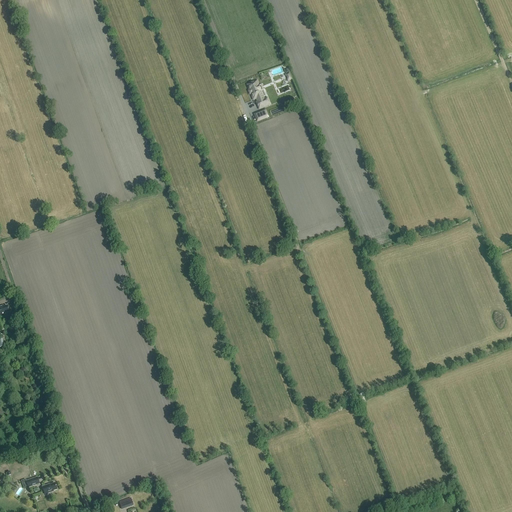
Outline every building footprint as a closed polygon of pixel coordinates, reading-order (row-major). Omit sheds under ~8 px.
[(248,85),(250,91),(249,91),(250,95),(251,94),(254,100),(260,97),(264,108),(270,105),(267,98),(264,100),(261,92),(263,91),(261,85),(259,86),(257,81),(255,82),(251,83),(251,84),(248,85)] [(265,110),(255,114),(258,121),(268,117),(265,110)] [(0,306),(0,316),(4,315),(4,314),(9,312),(7,306),(4,307),(4,305),(0,306)] [(0,348),(8,346),(5,334),(0,335),(0,348)] [(24,489),(39,484),(37,477),(26,481),(25,479),(21,481),(24,489)] [(45,494),(53,491),(57,490),(55,483),(48,485),(42,487),(45,494)]
